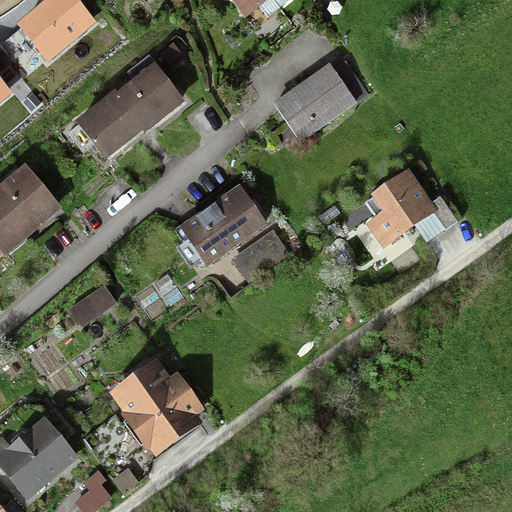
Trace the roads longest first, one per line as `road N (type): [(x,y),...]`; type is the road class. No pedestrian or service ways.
road 1 (residential): [(511,227),(122,511)]
road 2 (residential): [(215,150),(123,218),(0,330)]
